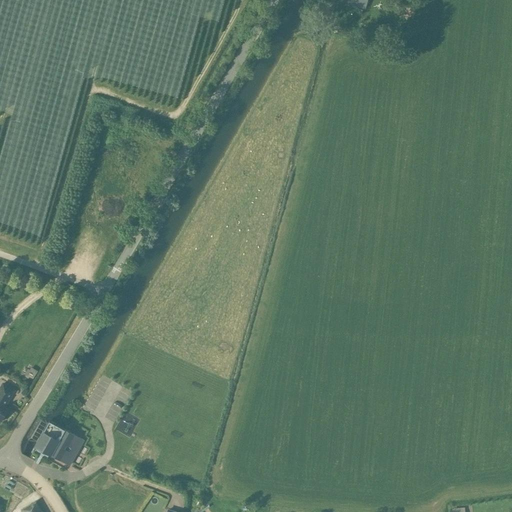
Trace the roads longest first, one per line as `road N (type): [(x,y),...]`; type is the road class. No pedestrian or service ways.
road 1 (tertiary): [(103,295),(274,0)]
road 2 (tertiary): [(6,454),(103,295)]
